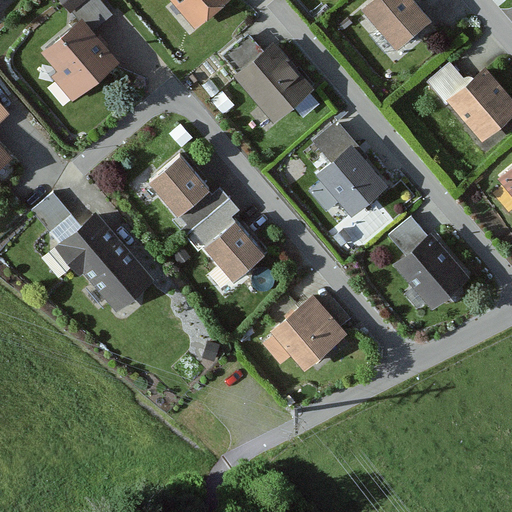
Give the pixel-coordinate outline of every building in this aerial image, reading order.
[(98,18),(109,3),(104,0),(81,0),(79,4),(98,18)] [(222,0),(160,0),(188,30),(222,0)] [(421,19),(403,0),(365,0),(353,12),(388,50),(421,19)] [(105,65),(68,25),(32,59),(69,99),(105,65)] [(227,79),(267,124),(303,92),(263,47),(227,79)] [(511,109),(511,108),(477,70),(440,102),(476,142),(511,109)] [(311,175),(345,215),(379,186),(345,147),(311,175)] [(202,191),(172,158),(141,186),(172,219),(202,191)] [(511,161),(493,179),(511,200),(511,161)] [(144,281),(86,215),(73,226),(53,202),(32,221),(111,310),(144,281)] [(254,255),(227,224),(196,251),(223,281),(254,255)] [(459,279),(423,236),(389,264),(424,307),(459,279)] [(338,334),(306,295),(262,331),(267,338),(260,344),(279,366),(287,360),(295,370),(338,334)]
